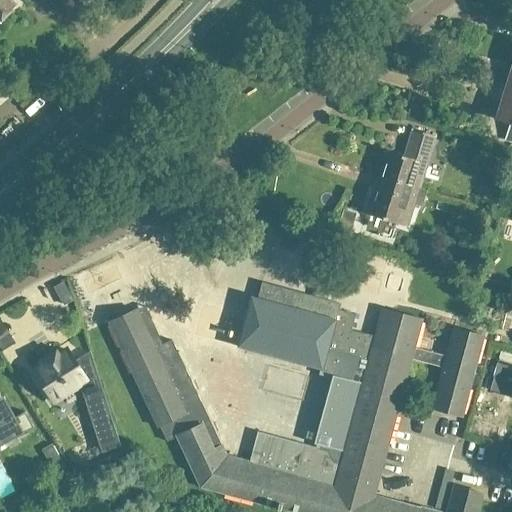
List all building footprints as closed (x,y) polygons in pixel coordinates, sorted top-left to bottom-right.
[(9,0),(0,0),(0,20),(15,5),(9,0)] [(511,80),(500,117),(511,121),(511,122),(507,139),(511,140),(511,80)] [(391,151),(385,169),(422,181),(436,136),(416,130),(407,156),(391,151)] [(422,181),(385,169),(371,214),(408,226),(415,204),(422,206),(427,190),(420,188),(422,181)] [(499,193),(495,204),(508,208),(511,197),(499,193)] [(348,236),(356,213),(343,209),(335,232),(348,236)] [(485,323),(490,292),(409,279),(404,310),(485,323)] [(408,505),(374,496),(378,480),(380,472),(398,406),(411,359),(442,367),(431,408),(462,416),(483,335),(453,327),(446,355),(414,347),(422,319),(383,308),(383,310),(382,309),(374,336),(350,330),(354,315),(354,314),(337,310),(339,305),(340,304),(323,299),(324,292),(315,290),(315,291),(316,291),(314,297),(262,283),(261,284),(262,284),(258,298),(251,297),(238,346),(321,368),(318,377),(318,378),(330,381),(316,434),(319,435),(316,447),(255,430),(255,431),(257,432),(248,462),(226,456),(172,340),(163,344),(145,306),(137,310),(135,307),(108,320),(157,427),(160,426),(166,440),(177,435),(199,486),(296,511),(477,511),(483,493),(453,485),(446,511),(439,511),(421,507),(421,508),(408,505)] [(70,309),(69,299),(51,301),(52,312),(70,309)] [(498,358),(511,361),(511,348),(502,346),(498,358)] [(90,352),(75,361),(67,348),(57,355),(55,351),(42,360),(44,363),(34,370),(53,400),(81,382),(87,379),(92,396),(86,398),(102,448),(118,443),(119,445),(120,445),(90,352)] [(511,397),(511,368),(496,364),(493,376),(511,381),(511,397),(511,398),(511,397)] [(3,395),(0,396),(0,444),(34,426),(25,410),(15,416),(3,395)] [(269,408),(292,415),(296,403),(273,396),(269,408)] [(42,448),(59,479),(70,473),(52,442),(42,448)]
